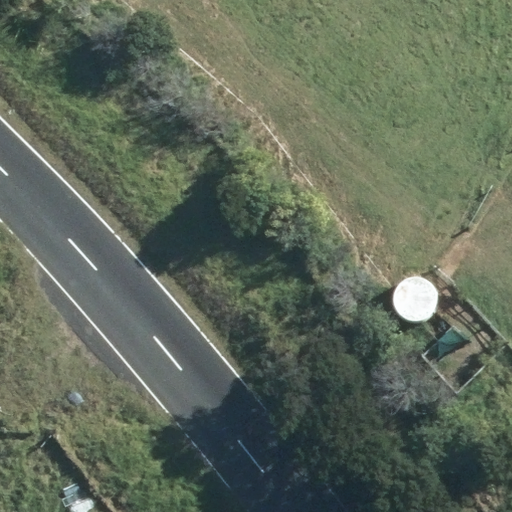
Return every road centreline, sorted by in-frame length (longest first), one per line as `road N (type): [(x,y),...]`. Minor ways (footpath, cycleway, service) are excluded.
road 1 (tertiary): [(0,172),(140,326),(290,511)]
road 2 (track): [(168,361),(0,392)]
